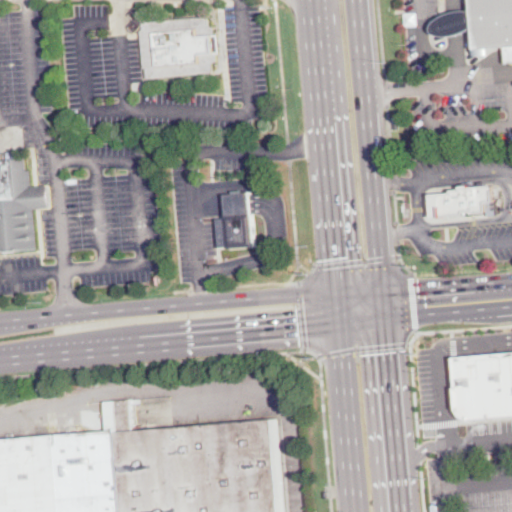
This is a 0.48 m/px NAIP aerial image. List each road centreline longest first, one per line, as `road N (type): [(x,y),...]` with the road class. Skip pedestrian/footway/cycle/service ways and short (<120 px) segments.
road 1 (primary): [(0,358),(339,324)]
road 2 (primary): [(336,293),(0,321)]
road 3 (primary): [(310,0),(339,324)]
road 4 (primary): [(388,318),(360,0)]
road 5 (primary): [(404,511),(388,318)]
road 6 (primary): [(339,324),(355,511)]
road 7 (primary): [(511,280),(386,290)]
road 8 (primary): [(388,318),(511,305)]
